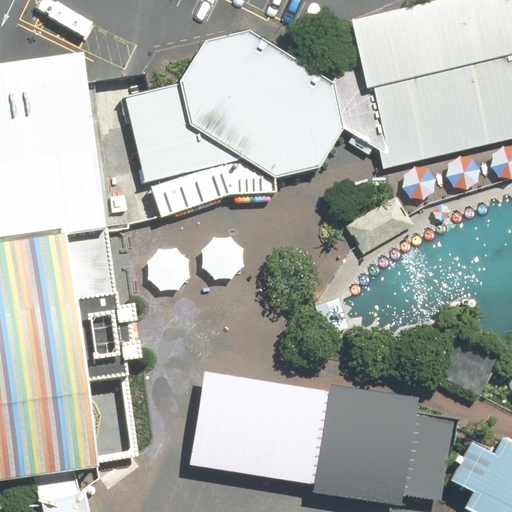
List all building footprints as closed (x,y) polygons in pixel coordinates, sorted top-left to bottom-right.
[(511,0),(443,0),(349,22),(359,52),(332,83),(342,132),(380,153),(383,169),(511,140),(511,0)] [(126,97),(144,182),(150,181),(159,218),(274,182),(321,170),(342,132),(332,83),(276,49),(248,32),(205,41),(198,54),(180,84),(150,92),(126,97)] [(0,62),(0,483),(35,478),(136,457),(125,351),(108,228),(86,84),(82,53),(0,62)] [(396,195),(346,224),(363,255),(414,226),(396,195)] [(333,393),(208,374),(194,467),(319,486),(333,393)] [(334,386),(333,393),(319,486),(318,496),(404,509),(406,498),(419,415),(421,399),(334,386)] [(419,415),(406,498),(445,503),(448,479),(454,434),(454,422),(419,415)] [(463,507),(471,511),(511,511),(511,442),(500,438),(494,452),(470,442),(448,479),(472,492),(463,507)] [(136,457),(35,478),(43,511),(92,511),(91,505),(142,467),(136,457)]
